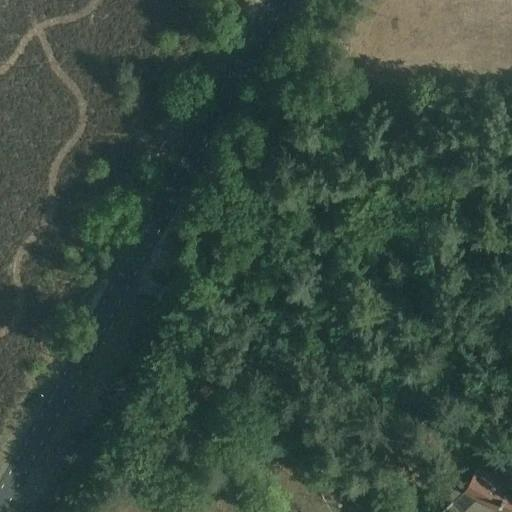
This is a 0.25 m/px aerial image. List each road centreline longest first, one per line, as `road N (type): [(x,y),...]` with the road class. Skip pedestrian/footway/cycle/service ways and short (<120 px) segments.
road 1 (tertiary): [(0,507),(279,0)]
road 2 (track): [(210,124),(275,155),(511,236)]
